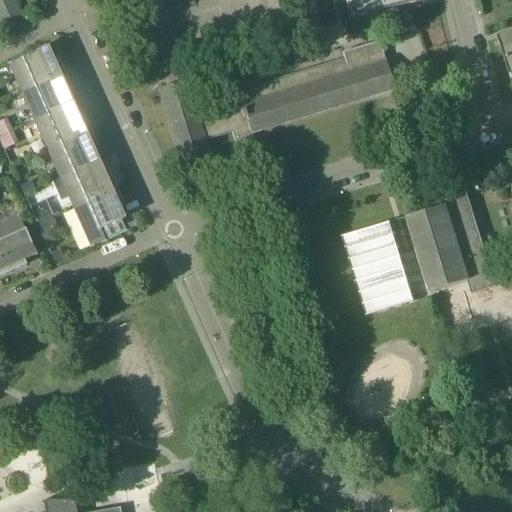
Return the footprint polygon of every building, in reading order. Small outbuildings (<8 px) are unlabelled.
[(0,0),(0,23),(11,19),(1,0),(0,0)] [(15,0),(1,0),(11,19),(21,14),(15,0)] [(345,0),(350,20),(418,4),(416,0),(345,0)] [(511,79),(511,33),(496,39),(499,47),(502,46),(511,79)] [(204,140),(231,132),(235,144),(252,139),(251,134),(252,133),(251,132),(285,122),(285,123),(287,123),(287,121),(320,111),(321,113),(323,112),(323,110),(356,100),(356,102),(358,101),(358,100),(392,89),(392,91),(394,90),(379,42),(342,53),(344,60),(275,81),(273,74),(236,86),(238,92),(194,106),(186,81),(157,90),(157,91),(159,91),(169,125),(168,125),(169,127),(170,127),(180,160),(179,160),(179,162),(208,153),(204,140)] [(22,94),(65,73),(60,62),(55,64),(47,47),(48,46),(48,45),(7,64),(7,65),(9,64),(22,94)] [(22,94),(35,122),(73,104),(65,86),(70,83),(65,73),(22,94)] [(73,104),(35,122),(47,151),(91,131),(85,119),(81,121),(73,104)] [(0,135),(10,131),(5,120),(0,121),(0,135)] [(47,151),(60,179),(99,162),(90,143),(95,140),(91,131),(47,151)] [(11,132),(0,136),(0,140),(4,150),(16,144),(11,132)] [(99,162),(60,179),(64,187),(56,191),(61,201),(69,198),(73,208),(116,188),(111,176),(106,178),(99,162)] [(511,243),(486,251),(478,226),(470,229),(458,191),(466,189),(462,175),(438,183),(445,206),(408,217),(410,225),(408,226),(408,227),(411,227),(414,237),(411,238),(412,239),(414,238),(417,249),(415,249),(415,251),(418,250),(421,259),(418,260),(419,262),(421,261),(424,271),(422,271),(422,273),(425,273),(428,283),(425,284),(426,285),(428,284),(431,293),(468,281),(472,294),(497,287),(489,261),(511,253),(511,243)] [(116,188),(73,208),(90,246),(89,247),(89,248),(126,231),(126,230),(125,231),(120,220),(125,218),(124,216),(123,217),(116,199),(120,197),(116,188)] [(36,223),(52,216),(45,200),(29,207),(36,223)] [(17,216),(0,224),(0,254),(8,272),(19,267),(17,263),(35,255),(35,256),(36,255),(18,214),(17,215),(17,216)] [(367,317),(414,302),(389,223),(342,237),(367,317)] [(59,250),(50,254),(55,267),(65,263),(59,250)] [(0,276),(8,272),(0,254),(0,276)] [(75,501),(69,501),(57,500),(50,501),(40,502),(40,503),(41,503),(42,511),(119,511),(119,508),(94,511),(75,511),(73,502),(75,502),(75,501)]
